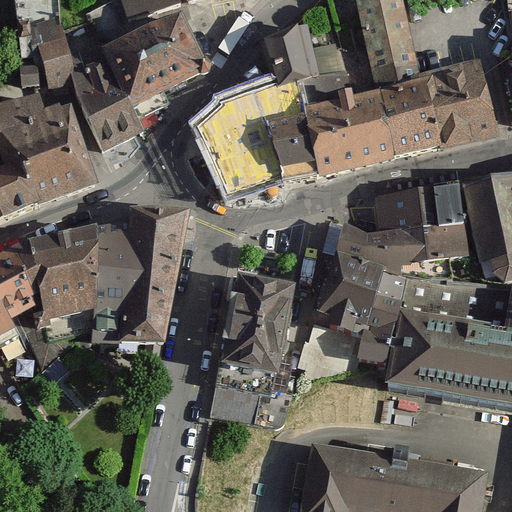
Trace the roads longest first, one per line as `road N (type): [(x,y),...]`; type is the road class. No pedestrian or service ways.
road 1 (residential): [(221,230),(511,150)]
road 2 (residential): [(156,511),(221,230)]
road 3 (residential): [(291,0),(216,78),(161,169)]
road 4 (residential): [(161,169),(0,239)]
